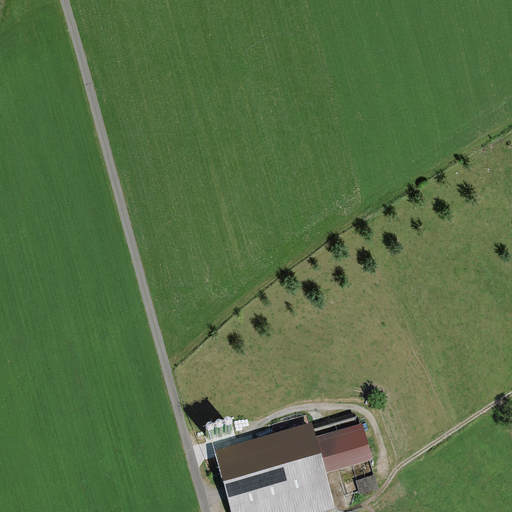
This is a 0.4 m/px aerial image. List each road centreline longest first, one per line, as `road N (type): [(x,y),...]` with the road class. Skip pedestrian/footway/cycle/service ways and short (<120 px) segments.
road 1 (unclassified): [(63,0),(205,511)]
road 2 (track): [(353,511),(397,469),(511,397)]
